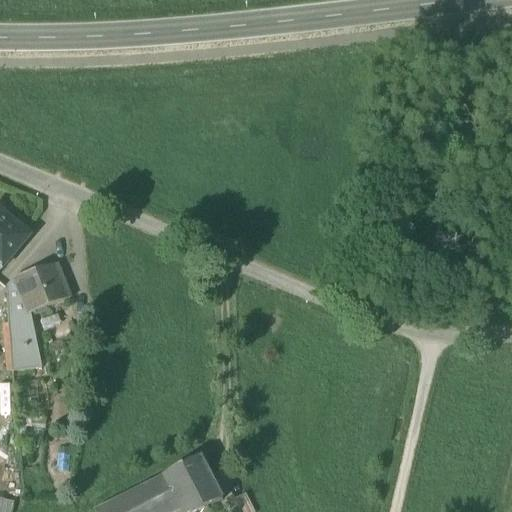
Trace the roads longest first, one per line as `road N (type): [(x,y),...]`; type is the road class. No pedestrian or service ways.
road 1 (residential): [(0,162),(390,323),(437,335),(511,334)]
road 2 (tertiary): [(470,0),(216,29),(0,38)]
road 3 (track): [(437,335),(398,511)]
